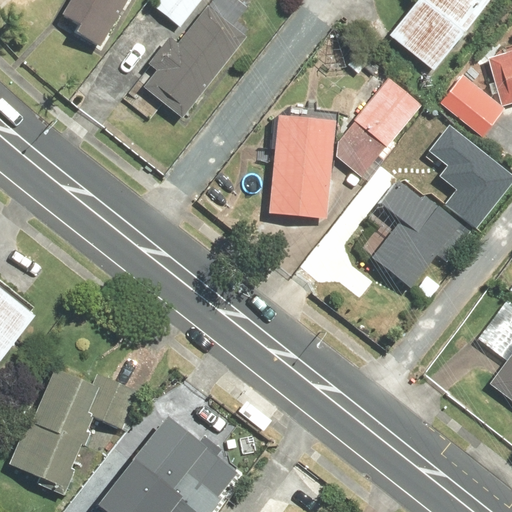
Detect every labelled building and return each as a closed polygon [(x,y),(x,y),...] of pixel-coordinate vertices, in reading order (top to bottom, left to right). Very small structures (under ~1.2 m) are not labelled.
[(125,0),(70,0),(64,10),(82,21),(78,27),(101,41),(125,0)] [(162,0),(156,9),(182,30),(206,0),(162,0)] [(434,69),(489,0),(418,0),(391,35),(434,69)] [(183,117),(248,33),(208,2),(179,39),(172,33),(151,60),(158,65),(142,85),(183,117)] [(511,47),(489,54),(503,104),(511,101),(511,47)] [(378,61),(366,48),(347,68),(360,80),(378,61)] [(507,116),(464,82),(444,107),(487,141),(507,116)] [(337,117),(280,112),(271,210),(328,215),(337,117)] [(455,190),(446,202),(476,226),(511,180),(448,132),(433,151),(449,162),(438,176),(455,190)] [(413,286),(462,222),(400,174),(381,199),(403,217),(373,255),(413,286)] [(0,358),(37,312),(0,282),(0,358)] [(511,353),(491,381),(511,396),(511,353)] [(97,378),(57,362),(34,419),(29,417),(12,461),(43,473),(39,482),(67,493),(77,467),(74,466),(83,441),(89,444),(94,430),(89,428),(95,412),(126,425),(141,388),(100,372),(97,378)] [(209,511),(246,467),(169,406),(93,503),(103,511),(209,511)]
